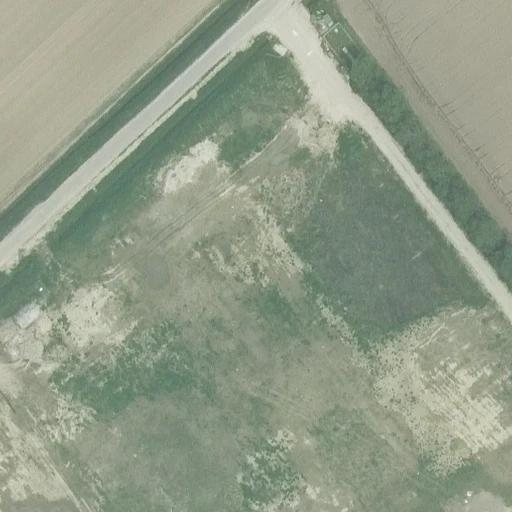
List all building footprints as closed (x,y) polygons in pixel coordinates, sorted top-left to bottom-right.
[(406,182),(366,189),(372,227),(400,223),(398,208),(410,206),(406,182)] [(391,377),(486,289),(418,216),(322,305),(338,321),(242,411),(213,380),(150,439),(178,469),(131,511),(367,511),(326,468),(406,393),(391,377)] [(98,288),(54,327),(70,344),(114,304),(98,288)] [(85,368),(104,355),(99,347),(80,360),(85,368)] [(404,503),(400,506),(403,511),(417,511),(431,503),(407,467),(388,480),(404,503)]
